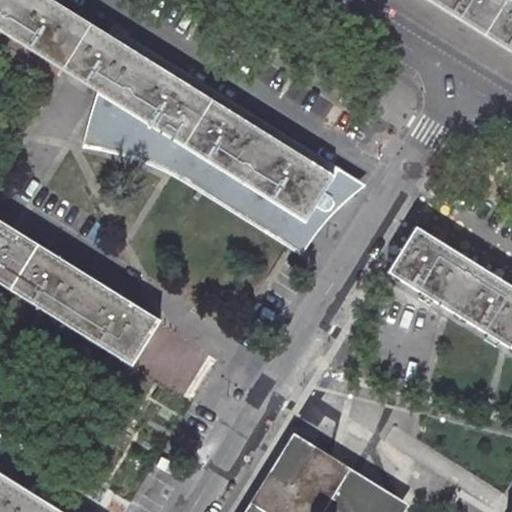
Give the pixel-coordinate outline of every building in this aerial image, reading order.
[(305,258),(323,225),(364,190),(199,92),(123,45),(128,36),(117,29),(108,23),(102,32),(51,0),(0,0),(0,28),(96,87),(83,148),(142,162),(182,181),(305,258)] [(511,0),(426,0),(461,21),(511,53),(511,0)] [(0,284),(132,367),(160,321),(94,280),(35,243),(0,221),(0,284)] [(511,286),(476,265),(415,227),(387,272),(511,349),(511,286)] [(398,511),(403,505),(294,439),(254,503),(248,511),(398,511)] [(0,511),(60,511),(30,493),(0,474),(0,511)]
